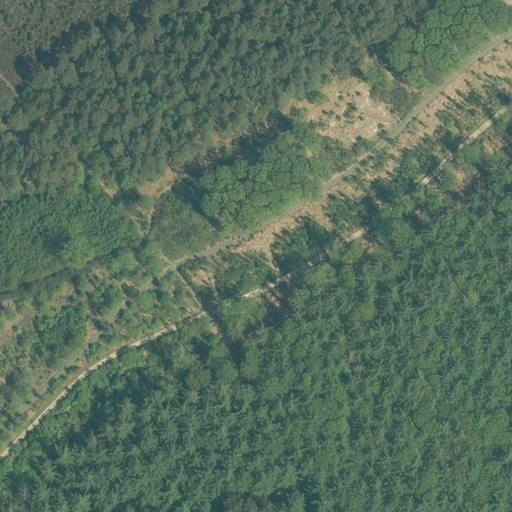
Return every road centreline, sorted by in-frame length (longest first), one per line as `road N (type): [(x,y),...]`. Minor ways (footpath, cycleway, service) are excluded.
road 1 (track): [(0,459),(93,369),(329,252),(402,202),(511,104)]
road 2 (track): [(308,511),(208,317),(174,268)]
road 3 (track): [(0,77),(174,268)]
